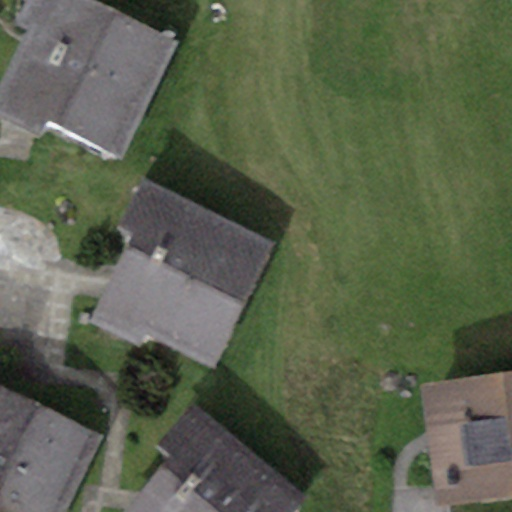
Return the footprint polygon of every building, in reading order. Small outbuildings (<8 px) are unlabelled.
[(174,41),(90,0),(25,0),(13,24),(27,31),(0,86),(0,114),(40,134),(48,118),(119,153),(174,41)] [(274,240),(143,177),(116,233),(134,241),(94,324),(143,347),(149,335),(214,366),(274,240)] [(511,375),(421,387),(436,504),(443,503),(511,493),(511,375)] [(63,511),(100,434),(0,386),(0,511),(63,511)] [(169,458),(123,511),(294,511),(306,499),(192,402),(155,446),(169,458)]
